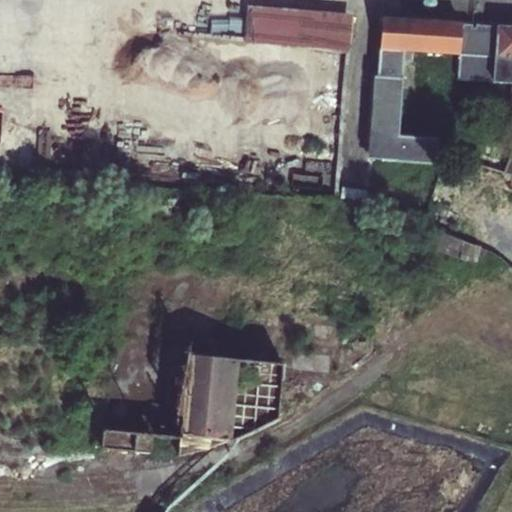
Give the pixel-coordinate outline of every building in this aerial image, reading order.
[(242,3),(241,42),(347,45),(348,6),(242,3)] [(373,80),(368,162),(435,170),(437,141),(398,139),(403,55),(459,60),(459,57),(493,59),(492,87),(511,88),(511,28),(496,27),(475,26),(474,31),(472,30),(472,27),(381,21),(378,53),(377,53),(376,80),(373,80)] [(481,249),(429,231),(423,249),(475,267),(481,249)] [(236,349),(187,344),(178,422),(228,429),(236,349)] [(134,430),(114,430),(113,447),(151,448),(152,410),(134,409),(134,430)]
